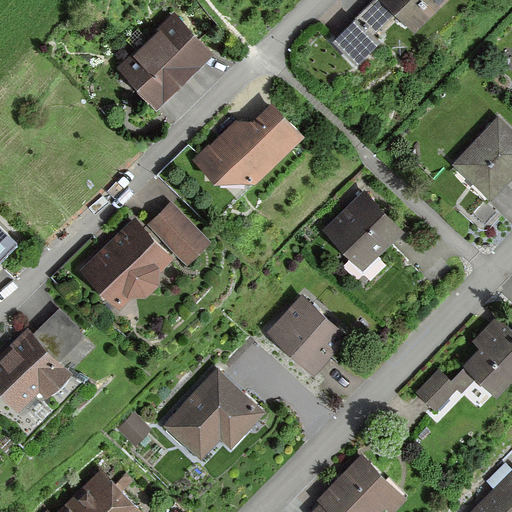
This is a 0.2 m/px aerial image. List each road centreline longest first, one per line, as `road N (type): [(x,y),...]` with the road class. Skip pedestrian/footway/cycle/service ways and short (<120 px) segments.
road 1 (residential): [(319,0),(0,314)]
road 2 (residential): [(258,511),(511,249)]
